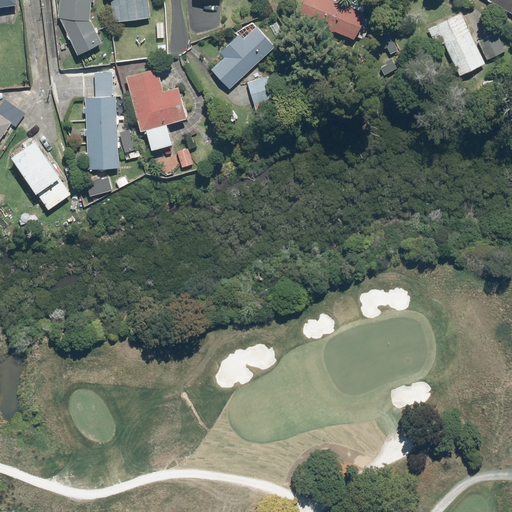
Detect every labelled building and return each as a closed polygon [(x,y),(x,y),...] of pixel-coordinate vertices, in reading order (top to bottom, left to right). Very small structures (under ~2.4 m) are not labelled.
[(59,0),(58,19),(76,57),(101,44),(89,20),(90,1),(95,2),(95,0),(59,0)] [(111,0),(114,21),(149,18),(147,0),(111,0)] [(344,0),(343,4),(333,0),(302,0),(296,15),(354,39),(367,6),(352,0),(344,0)] [(511,0),(487,0),(511,14),(511,0)] [(458,74),(483,62),(460,12),(428,27),(436,45),(443,42),(458,74)] [(243,37),(239,32),(217,52),(222,57),(209,68),(224,85),(272,41),(257,24),(243,37)] [(504,49),(494,30),(475,40),(485,59),(504,49)] [(157,68),(125,76),(138,131),(143,130),(148,149),(171,144),(166,123),(188,118),(184,102),(181,103),(177,86),(163,90),(157,68)] [(113,96),(113,72),(94,72),(95,81),(85,81),(85,87),(95,87),(95,97),(85,97),(85,104),(82,104),(82,114),(86,114),(86,129),(83,129),(83,136),(86,136),(87,153),(83,153),(83,160),(87,160),(87,170),(118,170),(117,96),(113,96)] [(0,139),(10,125),(15,129),(26,114),(5,99),(0,105),(0,139)] [(134,149),(129,130),(119,133),(126,160),(140,156),(138,148),(134,149)] [(34,140),(9,158),(47,211),(72,192),(34,140)] [(188,150),(177,153),(181,166),(192,162),(188,150)] [(85,181),(88,194),(112,189),(109,176),(85,181)]
